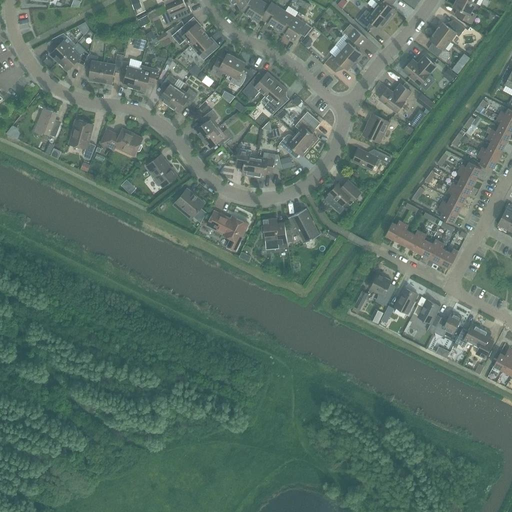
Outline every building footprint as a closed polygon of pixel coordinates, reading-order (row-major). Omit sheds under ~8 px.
[(187,6),(183,0),(174,0),(166,4),(169,11),(162,14),(166,24),(192,13),(189,6),(187,6)] [(231,0),(233,4),(236,2),(241,10),(242,11),(249,0),(231,0)] [(260,0),(249,0),(242,11),(246,13),(245,14),(252,18),(263,1),(260,0)] [(378,4),(374,9),(389,21),(397,11),(391,6),(396,0),(395,0),(374,0),(378,4)] [(476,3),(469,0),(456,0),(454,6),(459,9),(455,15),(471,23),(476,14),(471,11),(476,3)] [(265,21),(275,5),(271,2),(269,5),(263,1),(252,18),(259,23),(262,19),(265,21)] [(268,24),(275,28),(285,11),(275,5),(265,21),(268,23),(268,24)] [(389,21),(374,9),(371,13),(366,10),(358,20),(368,29),(373,23),(382,30),(389,21)] [(282,32),(285,34),(295,17),(285,11),(275,28),(281,32),(282,32)] [(285,34),(295,40),(300,34),(305,37),(312,28),(295,17),(285,34)] [(186,39),(191,45),(205,33),(192,18),(172,36),(180,45),(186,39)] [(439,27),(436,31),(450,41),(456,34),(459,36),(465,28),(454,20),(451,25),(449,23),(446,25),(443,22),(439,27)] [(85,22),(76,27),(79,32),(88,28),(85,22)] [(483,35),(486,37),(496,24),(492,22),(486,31),(483,35)] [(343,32),(348,37),(345,41),(348,43),(342,50),(355,62),(358,58),(362,54),(359,51),(360,48),(358,47),(366,38),(355,28),(355,29),(350,24),(343,32)] [(445,49),(450,41),(436,31),(433,35),(430,39),(433,42),(433,43),(432,45),(429,50),(446,62),(450,57),(450,53),(445,49)] [(167,32),(158,37),(161,42),(170,37),(167,32)] [(205,33),(191,45),(204,60),(218,48),(205,33)] [(58,46),(50,54),(59,63),(73,48),(75,45),(67,37),(64,34),(52,40),(58,46)] [(76,61),(84,65),(89,54),(85,52),(81,56),(73,48),(59,63),(67,71),(76,61)] [(355,62),(342,50),(336,57),(332,54),(325,63),(336,72),(340,67),(342,68),(345,67),(348,70),(352,66),(355,62)] [(224,72),(228,74),(237,58),(227,53),(223,62),(217,59),(211,71),(221,77),(224,72)] [(89,54),(84,65),(91,68),(89,80),(101,82),(104,63),(97,61),(98,57),(94,56),(89,54)] [(115,72),(121,73),(123,61),(124,56),(117,54),(115,64),(104,63),(101,82),(112,84),(115,72)] [(403,70),(420,85),(429,74),(436,66),(425,56),(418,65),(413,60),(403,70)] [(175,57),(172,65),(181,68),(184,60),(175,57)] [(246,63),(237,58),(228,74),(233,77),(230,82),(240,87),(242,84),(245,85),(257,71),(251,68),(247,75),(242,72),(246,63)] [(123,61),(121,73),(126,74),(123,85),(134,89),(140,69),(141,65),(142,62),(131,59),(130,62),(123,61)] [(154,86),(159,70),(141,65),(140,69),(134,89),(146,92),(148,84),(154,86)] [(265,95),(278,81),(267,72),(264,76),(259,72),(243,91),(252,100),(260,91),(265,95)] [(160,99),(169,105),(181,89),(175,85),(178,80),(169,74),(161,86),(166,89),(160,99)] [(182,83),(188,87),(194,79),(188,75),(182,83)] [(265,95),(261,100),(266,105),(264,107),(273,115),(290,99),(284,94),(288,90),(278,81),(265,95)] [(379,99),(397,112),(405,101),(411,92),(400,84),(394,92),(388,88),(379,99)] [(181,89),(169,105),(179,112),(185,102),(190,106),(198,94),(189,88),(186,93),(181,89)] [(422,94),(417,101),(429,110),(434,104),(422,94)] [(234,106),(244,114),(247,109),(237,101),(234,106)] [(199,108),(202,110),(204,112),(210,106),(205,102),(199,108)] [(370,104),(367,109),(374,114),(377,109),(370,104)] [(43,132),(56,137),(61,124),(55,121),(58,114),(44,108),(35,131),(42,134),(43,132)] [(511,110),(508,109),(506,113),(502,111),(499,116),(511,122),(511,110)] [(196,130),(203,139),(218,127),(214,121),(218,118),(212,110),(201,119),(205,123),(196,130)] [(299,130),(295,134),(310,147),(318,139),(312,133),(315,129),(321,123),(308,111),(295,126),(299,130)] [(373,114),(363,135),(380,143),(390,122),(373,114)] [(511,133),(511,131),(511,122),(499,116),(497,120),(501,122),(499,127),(511,133)] [(75,128),(70,144),(86,148),(84,157),(90,159),(96,145),(88,142),(93,125),(84,122),(83,121),(79,120),(78,121),(77,120),(76,122),(75,123),(74,126),(75,128)] [(218,127),(203,139),(210,148),(219,141),(222,146),(233,137),(227,129),(223,132),(218,127)] [(511,133),(499,127),(496,131),(492,129),(490,134),(506,142),(511,133)] [(107,130),(101,143),(114,149),(116,146),(121,148),(122,150),(135,156),(137,150),(139,151),(141,150),(143,146),(142,144),(140,144),(143,138),(123,129),(120,135),(107,130)] [(462,129),(459,133),(456,138),(459,141),(460,140),(464,142),(466,138),(465,137),(467,133),(462,129)] [(285,137),(284,139),(280,144),(290,153),(294,148),(303,156),(310,147),(295,134),(293,137),(292,136),(291,135),(290,135),(289,135),(288,135),(287,135),(286,136),(285,137)] [(502,151),(506,142),(490,134),(487,138),(492,141),(489,145),(502,151)] [(497,160),(502,151),(489,145),(487,149),(483,147),(480,152),(497,160)] [(384,147),(382,151),(392,155),(393,150),(384,147)] [(243,175),(254,177),(257,157),(251,156),(252,150),(241,148),(239,162),(244,163),(243,175)] [(359,149),(353,161),(372,170),(378,158),(388,163),(391,157),(375,150),(373,155),(359,149)] [(103,157),(110,161),(113,156),(106,151),(103,157)] [(263,158),(257,157),(254,177),(265,179),(266,170),(268,171),(269,169),(270,167),(273,168),(282,169),(279,155),(275,154),(264,152),(263,158)] [(492,170),(497,160),(480,152),(478,156),(482,159),(480,163),(492,170)] [(161,154),(145,167),(154,178),(153,180),(158,186),(160,186),(162,189),(178,176),(161,154)] [(462,164),(460,169),(477,178),(481,169),(469,162),(467,167),(462,164)] [(185,163),(179,166),(183,173),(189,170),(185,163)] [(477,178),(460,169),(457,174),(462,176),(459,180),(472,187),(477,178)] [(329,194),(334,199),(330,203),(340,213),(343,210),(343,208),(343,207),(343,206),(342,205),(347,200),(350,204),(361,192),(349,180),(343,186),(340,182),(329,194)] [(453,183),(450,187),(467,196),(472,187),(459,180),(457,185),(453,183)] [(433,186),(431,191),(440,196),(443,192),(433,186)] [(467,196),(450,187),(448,192),(452,194),(450,199),(462,205),(467,196)] [(188,189),(176,202),(193,217),(197,212),(201,208),(205,203),(188,189)] [(443,201),(441,205),(458,214),(462,205),(450,199),(448,203),(443,201)] [(498,224),(509,230),(511,230),(511,211),(510,211),(511,207),(511,204),(509,203),(498,224)] [(458,214),(441,205),(438,210),(443,212),(440,217),(453,223),(458,214)] [(207,213),(201,208),(197,212),(204,217),(207,213)] [(306,208),(289,217),(295,229),(297,228),(305,243),(306,242),(307,246),(311,247),(314,245),(316,241),(314,238),(320,235),(306,208)] [(214,210),(207,225),(224,233),(223,234),(231,238),(227,246),(236,251),(249,224),(232,216),(230,220),(225,217),(226,216),(214,210)] [(267,249),(279,248),(289,247),(285,223),(284,223),(284,225),(278,225),(277,218),(264,220),(265,226),(262,226),(263,234),(265,233),(267,249)] [(386,235),(395,240),(404,223),(399,220),(397,225),(392,222),(386,235)] [(395,240),(404,245),(411,232),(407,230),(409,225),(404,223),(395,240)] [(404,245),(413,249),(422,232),(417,230),(415,234),(411,232),(404,245)] [(413,249),(422,254),(429,241),(425,239),(427,235),(422,232),(413,249)] [(422,254),(431,259),(440,242),(435,239),(433,244),(429,241),(422,254)] [(431,259),(441,263),(447,251),(443,249),(445,244),(440,242),(431,259)] [(492,244),(489,248),(497,254),(500,249),(492,244)] [(450,268),(459,251),(454,249),(451,253),(447,251),(441,263),(450,268)] [(379,294),(376,301),(386,306),(395,290),(388,287),(391,281),(381,275),(382,273),(380,271),(370,289),(379,294)] [(395,306),(408,313),(418,295),(405,288),(395,306)] [(362,291),(355,306),(361,309),(368,294),(362,291)] [(434,331),(442,317),(436,314),(440,306),(427,299),(418,317),(431,323),(427,331),(433,333),(432,334),(433,334),(434,331)] [(389,305),(381,320),(379,325),(384,328),(394,308),(389,305)] [(447,320),(442,317),(434,331),(444,336),(447,330),(454,334),(462,318),(451,312),(447,320)] [(468,342),(473,345),(482,328),(472,323),(468,331),(463,328),(453,346),(457,348),(459,344),(465,347),(468,342)] [(482,328),(473,345),(479,348),(476,353),(485,358),(493,344),(487,341),(492,333),(482,328)] [(494,366),(503,370),(511,353),(511,349),(509,347),(505,355),(500,353),(494,366)] [(511,353),(503,370),(511,375),(511,353)] [(484,368),(490,371),(493,362),(487,360),(484,368)]
